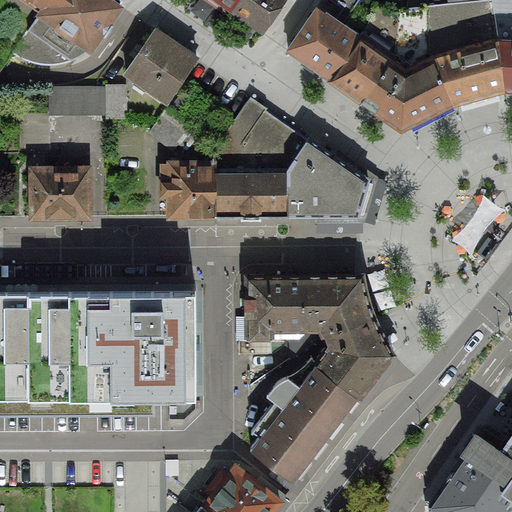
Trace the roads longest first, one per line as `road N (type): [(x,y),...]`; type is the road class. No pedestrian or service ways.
road 1 (residential): [(0,248),(214,245),(215,419),(185,431),(0,435)]
road 2 (primary): [(321,511),(425,381),(511,289)]
road 3 (residential): [(511,340),(391,511)]
